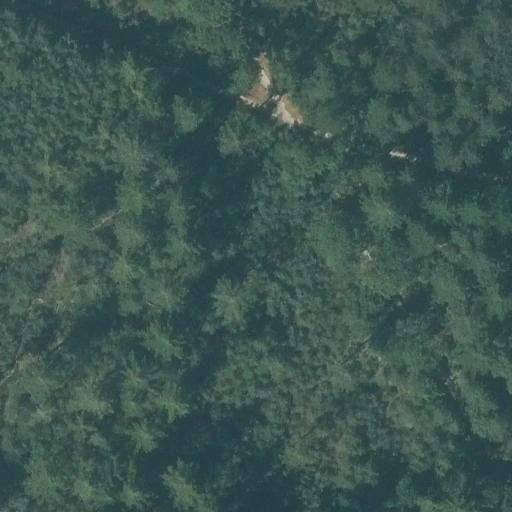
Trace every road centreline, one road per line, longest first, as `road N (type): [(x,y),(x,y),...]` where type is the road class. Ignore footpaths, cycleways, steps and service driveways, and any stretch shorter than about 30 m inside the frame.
road 1 (track): [(230,0),(511,458)]
road 2 (track): [(19,0),(153,65),(511,183)]
